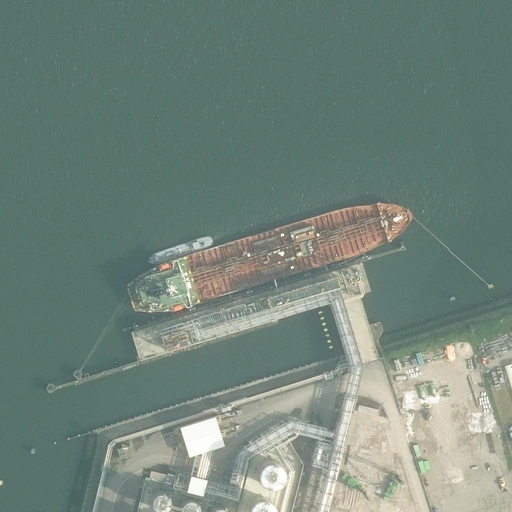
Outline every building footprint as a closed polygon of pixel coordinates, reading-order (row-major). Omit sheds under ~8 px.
[(362,405),(360,410),(376,416),(378,410),(362,405)] [(216,415),(180,425),(188,455),(224,445),(216,415)] [(121,446),(122,447),(121,449),(117,450),(117,449),(120,459),(132,455),(129,445),(129,446),(125,447),(124,446),(124,445),(123,445),(123,444),(122,444),(122,445),(121,445),(121,446)] [(238,495),(243,473),(232,471),(230,481),(221,479),(219,490),(238,495)] [(148,502),(150,505),(152,507),(155,509),(159,509),(162,508),(165,505),(167,503),(168,499),(167,496),(166,493),(163,490),(161,489),(157,489),(154,489),(151,491),(149,493),(148,496),(147,499),(148,502)] [(177,510),(178,511),(194,511),(196,510),(197,507),(196,503),(195,500),(193,498),(190,497),(187,496),(183,497),(181,498),(178,500),(177,503),(177,506),(177,510)] [(225,511),(225,510),(224,507),(222,505),(219,504),(216,503),(212,504),(210,505),(207,508),(206,510),(205,511),(225,511)]
